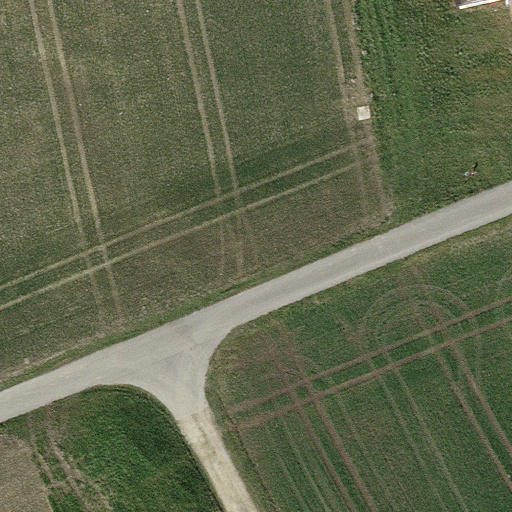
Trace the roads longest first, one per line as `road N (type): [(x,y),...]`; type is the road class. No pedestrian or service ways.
road 1 (track): [(511,202),(0,410)]
road 2 (track): [(244,511),(160,343)]
